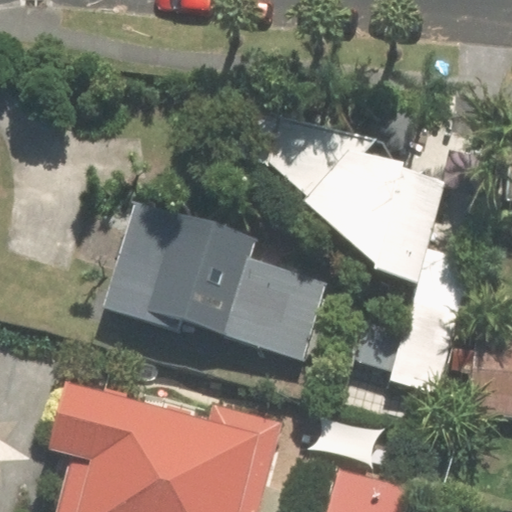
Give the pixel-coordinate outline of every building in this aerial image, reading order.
[(436,398),(463,293),(423,282),(446,195),(407,186),(408,178),(397,175),(381,150),(247,113),(230,131),(309,208),(305,212),(378,280),(376,286),(413,295),(390,385),(393,387),(385,416),(419,426),(427,395),(436,398)] [(511,205),(511,137),(494,204),(511,205)] [(232,217),(226,237),(133,210),(102,315),(178,337),(181,328),(302,364),(324,292),(275,278),(289,234),(232,217)] [(511,335),(477,332),(469,416),(511,420),(511,335)] [(75,480),(66,511),(232,511),(249,448),(53,399),(35,470),(75,480)] [(402,511),(407,495),(341,478),(331,511),(402,511)]
